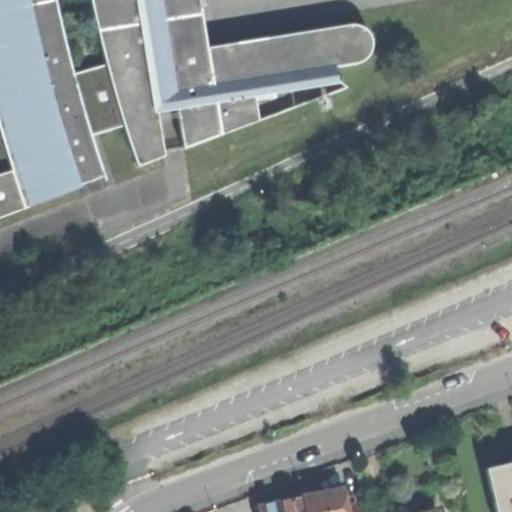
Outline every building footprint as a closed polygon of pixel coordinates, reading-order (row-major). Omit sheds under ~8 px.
[(0,0),(0,21),(2,31),(0,31),(0,109),(19,173),(0,178),(0,221),(85,189),(84,187),(106,178),(107,183),(110,181),(94,138),(126,128),(140,168),(167,158),(159,112),(179,108),(186,150),(238,130),(346,89),(336,80),(335,69),(360,63),(367,58),(370,51),(371,43),(369,36),(364,30),(358,27),(349,26),(223,47),(209,51),(185,58),(181,62),(177,57),(166,0),(0,0)] [(166,0),(177,57),(181,62),(185,58),(209,51),(205,28),(188,31),(186,17),(203,14),(200,0),(166,0)] [(205,28),(203,14),(186,17),(188,31),(205,28)] [(511,511),(511,462),(485,469),(495,511),(511,511)] [(322,497),(300,502),(302,511),(353,511),(351,500),(345,502),(343,492),(322,497)] [(258,511),(302,511),(300,502),(277,507),(258,511)]
